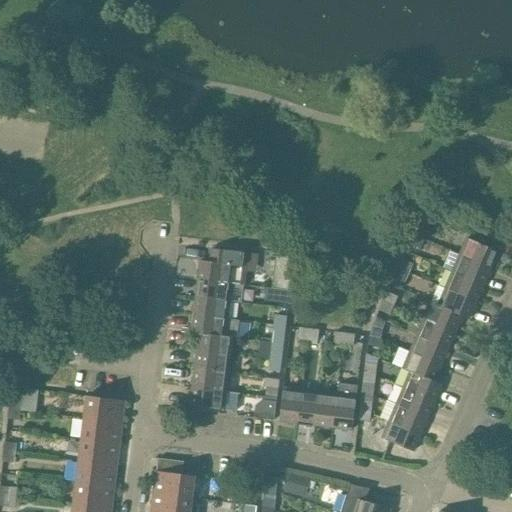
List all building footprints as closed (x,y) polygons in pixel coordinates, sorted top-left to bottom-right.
[(412,235),(423,240),(428,231),(416,226),(412,235)] [(423,240),(412,235),(408,244),(419,249),(423,240)] [(467,239),(459,256),(490,269),(497,252),(467,239)] [(200,261),(198,279),(231,284),(243,285),(245,285),(246,272),(249,254),(240,253),(212,249),(210,262),(200,261)] [(277,289),(296,291),(300,252),(277,250),(272,289),(277,289)] [(452,272),(483,285),(490,269),(459,256),(452,272)] [(402,259),(397,268),(409,273),(413,264),(402,259)] [(409,273),(397,268),(394,277),(405,282),(409,273)] [(476,302),(483,285),(452,272),(445,289),(476,302)] [(198,279),(196,297),(229,301),(241,303),(243,285),(231,284),(198,279)] [(462,315),(461,316),(469,319),(476,302),(445,289),(438,287),(432,302),(432,303),(462,315)] [(277,289),(276,302),(293,304),(295,291),(277,289)] [(387,292),(383,301),(394,306),(398,296),(387,292)] [(194,315),(227,319),(229,301),(196,297),(194,315)] [(390,315),(394,306),(383,301),(379,310),(390,315)] [(455,332),(461,316),(462,315),(432,303),(432,302),(431,302),(424,319),(455,332)] [(275,314),(273,325),(286,327),(287,316),(275,314)] [(194,315),(191,334),(199,335),(199,334),(233,338),(233,337),(237,338),(239,322),(227,320),(227,319),(194,315)] [(448,348),(455,332),(424,319),(413,315),(406,331),(417,336),(417,335),(448,348)] [(371,328),(369,336),(380,339),(381,339),(383,328),(386,322),(375,317),(371,328)] [(283,344),(286,327),(273,325),(271,342),(283,344)] [(308,340),(309,329),(299,327),(299,328),(298,339),(308,340)] [(319,330),(309,329),(308,340),(317,341),(319,330)] [(344,345),(345,333),(335,331),(333,343),(344,345)] [(345,333),(344,345),(353,346),(355,334),(345,333)] [(197,352),(230,356),(233,338),(199,334),(199,335),(197,352)] [(410,352),(441,365),(448,348),(417,335),(417,336),(410,352)] [(379,348),(381,339),(369,336),(367,345),(379,348)] [(269,361),(281,362),(282,351),(270,350),(269,361)] [(228,374),(230,356),(197,352),(195,370),(228,374)] [(434,381),(441,365),(410,352),(403,369),(410,372),(434,382),(434,381)] [(281,362),(269,361),(268,370),(280,371),(281,362)] [(375,375),(376,375),(377,364),(365,363),(363,373),(375,375)] [(226,392),(228,374),(195,370),(193,388),(226,392)] [(410,372),(403,388),(434,401),(441,384),(434,381),(434,382),(410,372)] [(375,384),(376,375),(375,375),(363,373),(362,383),(375,384)] [(279,380),(264,378),(263,387),(266,387),(265,397),(277,398),(279,380)] [(337,395),(333,428),(352,430),(356,397),(357,386),(339,383),(337,395)] [(193,388),(190,406),(224,410),(235,412),(238,394),(226,393),(226,392),(193,388)] [(298,423),(302,390),(283,388),(279,421),(298,423)] [(427,418),(434,401),(403,388),(396,405),(427,418)] [(302,390),(298,423),(315,426),(320,392),(302,390)] [(320,392),(315,426),(333,428),(337,395),(320,392)] [(86,396),(84,419),(122,423),(124,401),(86,396)] [(9,398),(8,409),(20,411),(22,400),(9,398)] [(276,402),(264,400),(256,407),(255,417),(273,420),(276,402)] [(360,400),(359,410),(371,412),(372,401),(360,400)] [(420,435),(427,418),(396,405),(389,422),(420,435)] [(20,411),(8,409),(7,418),(19,419),(20,411)] [(371,412),(359,410),(358,420),(370,421),(371,412)] [(122,423),(84,419),(81,440),(119,445),(122,423)] [(413,452),(420,435),(389,422),(382,439),(413,452)] [(119,445),(81,440),(78,462),(116,466),(119,445)] [(4,441),(2,452),(15,454),(16,443),(4,441)] [(14,462),(15,454),(2,452),(2,461),(14,462)] [(158,459),(153,494),(191,498),(194,476),(182,475),(184,462),(158,459)] [(116,466),(78,462),(76,483),(114,488),(116,466)] [(310,479),(290,474),(285,492),(306,497),(310,479)] [(275,492),(276,493),(277,483),(266,482),(265,491),(275,492)] [(114,488),(76,483),(73,505),(111,509),(114,488)] [(340,511),(389,511),(390,509),(365,501),(369,489),(350,484),(340,511)] [(0,495),(10,497),(11,487),(0,485),(0,495)] [(265,491),(262,509),(273,511),(274,511),(276,493),(275,492),(265,491)] [(153,494),(151,511),(189,511),(191,498),(153,494)] [(0,505),(8,506),(10,497),(0,495),(0,505)]
